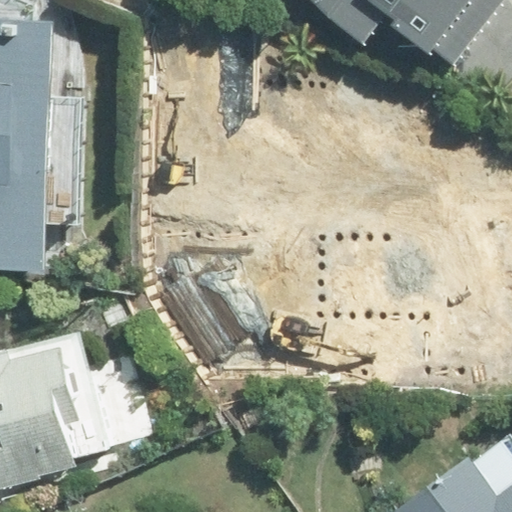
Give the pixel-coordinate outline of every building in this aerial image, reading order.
[(328,0),(383,48),(413,13),(458,52),(503,0),(328,0)] [(0,248),(60,253),(77,18),(0,12),(0,248)] [(394,202),(247,198),(242,358),(511,365),(511,241),(492,241),(495,112),(396,110),(394,202)] [(0,494),(139,458),(104,326),(0,353),(0,494)] [(511,511),(511,441),(499,425),(385,511),(511,511)]
